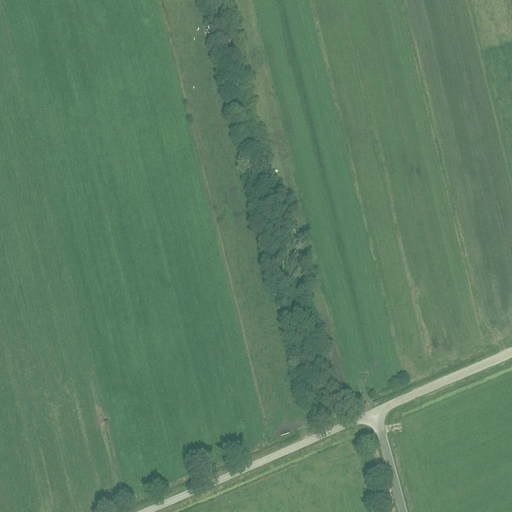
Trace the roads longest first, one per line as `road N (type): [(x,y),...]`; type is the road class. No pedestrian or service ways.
road 1 (unclassified): [(143,511),(374,412)]
road 2 (unclassified): [(374,412),(511,351)]
